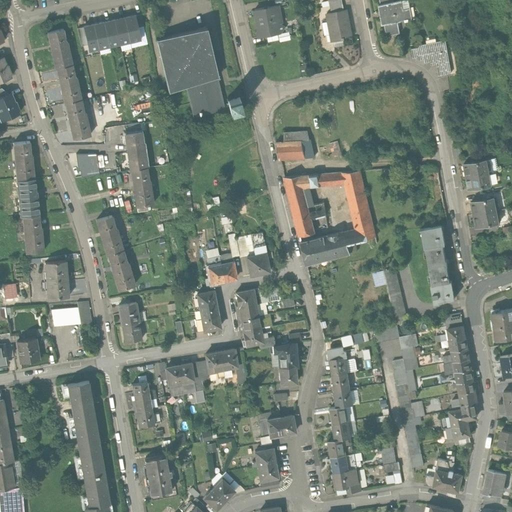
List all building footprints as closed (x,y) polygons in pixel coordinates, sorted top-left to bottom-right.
[(394,0),(377,0),(385,33),(403,29),(401,20),(413,18),(408,0),(396,0),(395,0),(394,0)] [(279,1),(251,7),(257,35),(285,29),(279,1)] [(354,36),(348,8),(330,12),(336,40),(354,36)] [(133,15),(123,17),(128,41),(137,39),(133,15)] [(123,17),(114,19),(118,43),(128,41),(123,17)] [(114,19),(104,21),(109,45),(118,43),(114,19)] [(104,21),(95,23),(99,47),(109,45),(104,21)] [(95,23),(85,24),(90,48),(99,47),(95,23)] [(211,26),(164,38),(178,91),(186,89),(194,119),(232,110),(233,114),(244,111),(241,98),(230,101),(211,26)] [(64,28),(48,32),(57,68),(73,64),(64,28)] [(447,37),(412,44),(414,54),(418,53),(419,56),(425,55),(426,58),(431,57),(432,62),(439,61),(441,72),(453,69),(447,37)] [(0,82),(11,78),(2,54),(0,54),(0,82)] [(73,64),(57,68),(66,103),(81,99),(73,64)] [(21,113),(11,88),(3,91),(0,92),(0,118),(1,121),(21,113)] [(81,99),(66,103),(74,138),(90,135),(81,99)] [(141,131),(125,133),(130,169),(132,169),(146,167),(141,131)] [(288,135),(288,142),(304,142),(305,159),(312,159),(311,134),(288,135)] [(31,141),(15,142),(18,179),(19,179),(34,178),(31,141)] [(288,142),(276,142),(280,160),(305,159),(304,142),(288,142)] [(98,151),(78,152),(80,174),(99,173),(98,151)] [(483,154),(468,158),(469,163),(485,159),(483,154)] [(469,163),(461,165),(464,178),(487,172),(485,159),(469,163)] [(146,167),(132,169),(137,206),(153,203),(148,167),(146,167)] [(342,187),(347,207),(367,203),(360,171),(285,178),(300,238),(316,234),(311,216),(326,213),(320,190),(342,187)] [(487,172),(464,178),(467,191),(475,189),(491,186),(487,172)] [(34,178),(19,179),(22,215),(24,215),(38,214),(35,177),(34,178)] [(491,186),(475,189),(476,194),(492,191),(491,186)] [(492,191),(476,194),(477,199),(493,195),(492,191)] [(477,199),(469,201),(472,214),(496,208),(493,195),(477,199)] [(353,229),(348,231),(352,247),(376,242),(367,203),(347,207),(353,229)] [(496,208),(472,214),(475,227),(483,225),(499,222),(496,208)] [(38,214),(24,215),(27,251),(42,250),(39,214),(38,214)] [(112,216),(96,220),(106,255),(108,255),(121,251),(112,216)] [(499,222),(483,225),(484,230),(500,227),(499,222)] [(422,229),(425,249),(444,246),(445,245),(442,226),(422,229)] [(348,231),(302,243),(307,264),(354,252),(352,247),(348,231)] [(246,254),(245,254),(251,277),(270,273),(261,236),(252,238),(255,252),(246,254)] [(255,252),(252,238),(243,240),(246,254),(255,252)] [(243,239),(237,241),(237,242),(240,255),(240,256),(245,254),(246,254),(243,240),(243,239)] [(234,255),(234,256),(235,256),(240,255),(237,242),(231,243),(234,255)] [(432,275),(434,284),(450,282),(447,266),(448,266),(447,261),(446,261),(444,246),(425,249),(430,275),(432,275)] [(121,251),(108,255),(117,290),(132,286),(123,251),(121,251)] [(234,255),(221,257),(226,281),(240,278),(235,256),(234,256),(234,255)] [(221,257),(208,260),(211,277),(212,284),(226,281),(221,257)] [(69,293),(65,259),(44,261),(48,296),(69,293)] [(402,316),(390,269),(378,272),(390,319),(402,316)] [(431,285),(434,304),(455,301),(452,281),(450,282),(434,284),(431,285)] [(23,282),(11,282),(11,294),(23,293),(23,282)] [(199,294),(202,306),(219,303),(216,290),(199,294)] [(235,294),(238,308),(239,308),(256,304),(254,297),(253,290),(235,294)] [(262,301),(272,298),(270,291),(260,294),(262,301)] [(293,298),(281,301),(283,308),(295,306),(293,298)] [(76,302),(77,307),(79,323),(80,325),(93,323),(89,300),(76,302)] [(134,303),(118,306),(122,324),(138,321),(134,303)] [(202,306),(205,319),(222,315),(219,303),(202,306)] [(239,308),(242,320),(258,316),(262,316),(259,303),(256,304),(239,308)] [(77,307),(53,311),(56,327),(79,323),(77,307)] [(511,308),(490,313),(495,342),(511,339),(511,308)] [(205,319),(207,332),(224,328),(222,315),(205,319)] [(242,320),(245,332),(261,328),(264,328),(262,316),(258,316),(242,320)] [(138,321),(122,324),(125,342),(141,339),(138,321)] [(456,333),(468,331),(467,325),(455,327),(456,333)] [(392,326),(373,331),(376,343),(394,339),(392,326)] [(243,332),(246,346),(261,343),(262,349),(276,346),(279,345),(277,335),(263,338),(261,328),(245,332),(243,332)] [(37,330),(15,333),(20,361),(41,358),(37,330)] [(449,339),(449,342),(469,339),(468,331),(456,333),(449,334),(450,339),(449,339)] [(286,337),(287,344),(299,341),(301,341),(300,334),(286,337)] [(394,339),(398,357),(411,355),(414,354),(413,347),(418,345),(416,334),(394,339)] [(353,335),(343,338),(345,347),(355,345),(353,335)] [(453,345),(454,351),(471,349),(469,339),(449,342),(450,345),(453,345)] [(279,345),(276,346),(276,353),(281,353),(282,368),(298,368),(300,368),(299,341),(287,344),(279,345)] [(8,344),(0,345),(0,363),(10,362),(8,344)] [(447,356),(448,363),(473,359),(471,349),(454,351),(454,355),(447,356)] [(221,352),(225,373),(233,372),(232,364),(236,363),(235,351),(234,350),(221,352)] [(232,364),(233,372),(235,383),(246,382),(241,350),(235,351),(236,363),(232,364)] [(221,352),(206,355),(207,361),(209,375),(225,373),(221,352)] [(409,379),(416,378),(411,355),(398,357),(407,402),(410,417),(423,414),(420,399),(413,401),(409,379)] [(511,355),(500,357),(504,379),(511,377),(511,355)] [(343,356),(329,359),(331,374),(346,372),(343,356)] [(398,357),(385,360),(405,465),(418,463),(410,417),(407,402),(398,357)] [(447,375),(457,373),(474,370),(473,359),(448,363),(445,364),(447,375)] [(207,361),(200,363),(203,379),(203,380),(210,379),(209,375),(207,361)] [(193,362),(179,364),(185,393),(199,390),(197,381),(194,364),(193,362)] [(200,363),(194,364),(197,381),(203,379),(200,363)] [(179,364),(166,367),(171,395),(185,393),(179,364)] [(298,368),(282,368),(282,383),(298,382),(298,368)] [(456,380),(457,384),(476,381),(474,370),(457,373),(459,380),(456,380)] [(346,372),(331,374),(334,390),(349,387),(346,372)] [(88,380),(66,384),(73,425),(95,421),(88,380)] [(151,400),(147,381),(132,384),(137,409),(154,406),(152,399),(151,400)] [(460,389),(461,394),(478,391),(476,381),(457,384),(456,384),(457,389),(460,389)] [(349,387),(334,390),(337,406),(343,405),(351,403),(349,387)] [(461,394),(462,399),(459,399),(461,408),(479,405),(481,404),(479,391),(478,391),(461,394)] [(274,395),(275,403),(288,401),(287,393),(274,395)] [(337,406),(329,407),(332,423),(346,421),(343,405),(337,406)] [(460,412),(453,413),(455,424),(472,421),(472,420),(481,418),(479,405),(461,408),(459,408),(460,412)] [(155,413),(154,406),(137,409),(140,425),(156,422),(156,417),(154,418),(153,413),(155,413)] [(296,415),(283,417),(285,433),(298,432),(296,415)] [(8,416),(0,416),(0,432),(10,431),(8,416)] [(283,417),(269,418),(272,435),(285,433),(283,417)] [(269,418),(263,419),(265,436),(272,435),(269,418)] [(95,421),(73,425),(81,466),(103,462),(95,421)] [(346,421),(332,423),(334,439),(349,436),(346,421)] [(451,428),(453,438),(474,435),(472,421),(455,424),(456,427),(451,428)] [(511,431),(501,430),(497,447),(511,449),(511,431)] [(10,431),(0,432),(0,447),(13,445),(10,431)] [(265,436),(260,437),(261,444),(273,442),(272,435),(265,436)] [(334,439),(326,440),(329,457),(352,453),(349,436),(334,439)] [(273,442),(261,444),(262,450),(274,448),(273,442)] [(0,447),(0,462),(12,461),(15,460),(13,445),(0,447)] [(396,445),(382,446),(385,470),(394,469),(395,473),(387,474),(388,483),(401,481),(396,445)] [(262,450),(254,452),(257,468),(277,465),(274,448),(262,450)] [(352,453),(329,457),(332,474),(355,470),(352,453)] [(171,469),(169,456),(146,460),(151,494),(174,491),(172,477),(174,476),(173,468),(171,469)] [(0,488),(14,486),(12,461),(0,462),(0,488)] [(431,476),(429,484),(450,489),(454,469),(456,464),(440,461),(436,477),(431,476)] [(103,462),(81,466),(88,506),(88,507),(107,504),(110,503),(103,462)] [(277,465),(257,468),(260,484),(269,482),(279,480),(277,465)] [(454,469),(450,489),(462,492),(466,476),(459,474),(460,470),(454,469)] [(355,470),(332,474),(335,490),(344,489),(344,492),(358,490),(355,470)] [(507,475),(487,470),(482,493),(502,497),(507,475)] [(215,487),(229,500),(238,490),(225,477),(215,487)] [(0,488),(0,511),(23,511),(21,485),(14,486),(0,488)] [(206,497),(219,510),(229,500),(215,487),(206,497)]
